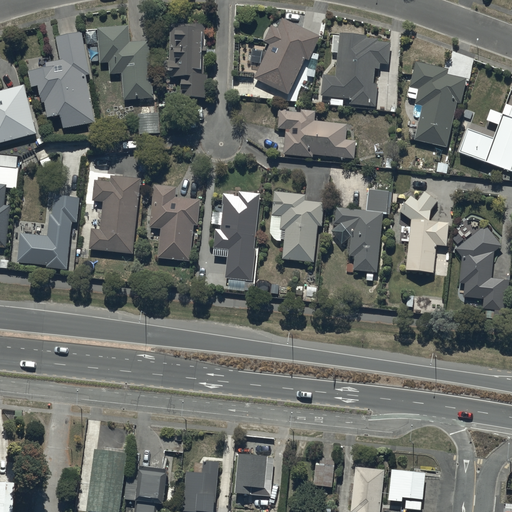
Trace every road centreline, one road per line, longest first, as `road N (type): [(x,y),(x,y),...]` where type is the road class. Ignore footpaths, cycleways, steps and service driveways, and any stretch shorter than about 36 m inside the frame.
road 1 (trunk): [(0,318),(511,386)]
road 2 (residential): [(409,401),(374,425),(0,385)]
road 3 (trunk): [(409,401),(0,358)]
road 4 (residential): [(222,139),(225,0)]
road 5 (residential): [(511,41),(393,0)]
